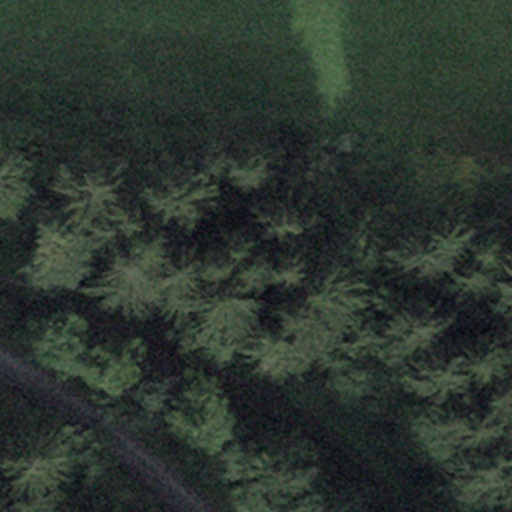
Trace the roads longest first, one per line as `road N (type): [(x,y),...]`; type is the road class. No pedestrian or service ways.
road 1 (track): [(0,289),(126,324),(310,415),(383,511)]
road 2 (track): [(196,511),(87,414),(0,362)]
